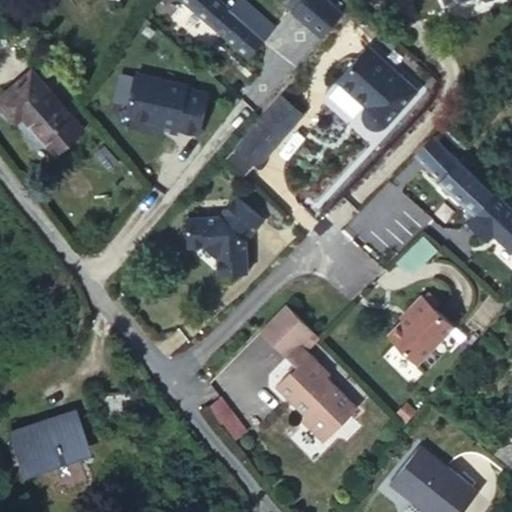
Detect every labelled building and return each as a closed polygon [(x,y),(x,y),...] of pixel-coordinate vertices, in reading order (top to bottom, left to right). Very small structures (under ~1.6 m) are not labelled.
[(237,0),(229,9),(218,0),(183,0),(247,57),(273,27),(242,0),(237,0)] [(291,0),(286,6),(324,43),(347,20),(326,0),(291,0)] [(367,42),(337,76),(366,101),(364,105),(363,109),(364,114),(364,116),(369,121),(373,123),(381,123),(387,120),(388,118),(417,85),(367,42)] [(30,69),(0,95),(0,104),(14,120),(22,114),(54,151),(80,128),(30,69)] [(185,86),(134,73),(125,107),(130,114),(157,121),(155,130),(172,133),(174,128),(195,133),(205,93),(184,88),(185,86)] [(279,94),(235,144),(257,163),(301,113),(279,94)] [(412,154),(473,212),(494,232),(511,248),(511,213),(455,159),(454,160),(429,136),(412,154)] [(257,163),(235,144),(227,153),(250,172),(257,163)] [(102,145),(93,154),(107,170),(116,161),(102,145)] [(218,242),(219,249),(219,265),(246,264),(246,232),(265,212),(239,187),(220,207),(188,208),(189,237),(206,236),(212,236),(218,242)] [(494,232),(473,212),(466,220),(486,240),(494,232)] [(206,236),(219,249),(218,242),(212,236),(206,236)] [(420,268),(438,254),(428,241),(410,255),(420,268)] [(424,293),(418,299),(438,319),(444,313),(424,293)] [(418,299),(416,297),(403,311),(405,313),(383,336),(412,364),(454,322),(444,313),(438,319),(418,299)] [(331,371),(300,340),(313,327),(287,300),(261,326),(288,352),(296,362),(276,382),(305,411),(306,419),(321,433),(328,434),(358,404),(328,374),(331,371)] [(263,336),(218,382),(231,394),(275,348),(263,336)] [(489,337),(481,346),(493,356),(501,347),(489,337)] [(134,389),(100,393),(102,420),(136,417),(134,389)] [(224,396),(209,406),(235,442),(249,432),(224,396)] [(69,410),(8,429),(19,467),(81,448),(69,410)] [(507,461),(511,454),(511,427),(493,451),(507,461)] [(418,445),(388,481),(428,511),(455,511),(473,490),(418,445)]
